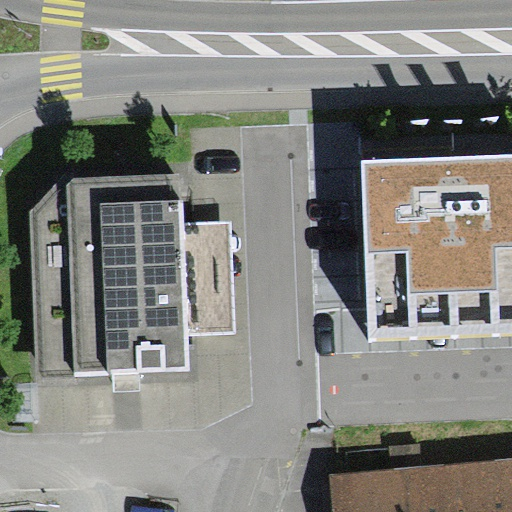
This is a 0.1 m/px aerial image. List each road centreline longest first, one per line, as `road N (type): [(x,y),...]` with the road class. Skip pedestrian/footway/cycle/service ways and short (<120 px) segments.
road 1 (primary): [(196,44),(511,40)]
road 2 (primary): [(0,88),(196,44)]
road 3 (primary): [(196,44),(28,0)]
